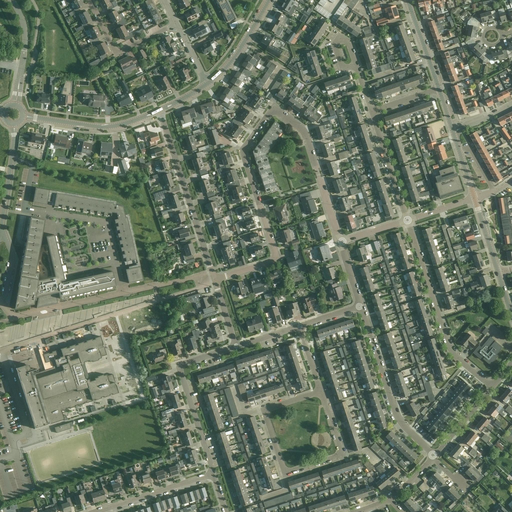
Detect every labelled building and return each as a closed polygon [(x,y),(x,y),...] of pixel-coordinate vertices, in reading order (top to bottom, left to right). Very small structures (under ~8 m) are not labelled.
[(186,0),(177,0),(180,5),(179,6),(182,9),(189,5),(186,0)] [(291,0),(286,0),(285,3),(296,9),(300,12),(302,9),(294,5),(295,2),(291,0)] [(423,0),(418,0),(419,7),(419,8),(422,7),(423,12),(425,12),(426,12),(423,0)] [(439,8),(440,10),(441,9),(438,0),(432,0),(433,5),(437,4),(438,5),(438,8),(439,8)] [(84,6),(81,1),(74,5),(75,8),(73,9),(74,11),(72,12),(69,14),(70,17),(73,15),(79,12),(78,9),(84,6)] [(108,1),(101,5),(103,10),(107,8),(108,11),(110,10),(114,8),(118,6),(115,1),(110,4),(108,1)] [(229,7),(226,1),(219,4),(222,10),(229,7)] [(285,3),(282,8),(283,9),(282,11),(292,16),(296,9),(285,3)] [(321,15),(325,10),(317,5),(314,10),(321,15)] [(108,14),(110,19),(118,15),(117,12),(120,11),(118,6),(114,8),(110,10),(111,13),(108,14)] [(385,11),(387,18),(376,21),(377,26),(389,23),(389,21),(399,18),(395,6),(385,9),(382,10),(383,12),(385,11)] [(222,10),(225,16),(232,12),(229,7),(222,10)] [(188,13),(184,15),(188,23),(198,18),(196,15),(199,13),(197,8),(190,12),(192,14),(189,15),(188,13)] [(80,18),(81,20),(89,16),(87,11),(81,14),(79,12),(73,15),(74,18),(77,16),(78,19),(80,18)] [(491,12),(485,13),(488,22),(493,20),(493,19),(497,18),(496,13),(495,11),(491,12)] [(236,19),(232,12),(225,16),(228,22),(236,19)] [(277,22),(284,27),(286,24),(284,23),(285,21),(284,20),(286,16),(279,12),(276,18),(278,20),(277,22)] [(341,16),(336,12),(331,19),(334,21),(336,23),(341,16)] [(497,18),(497,19),(500,18),(502,23),(507,21),(505,13),(499,14),(499,12),(496,13),(497,18)] [(117,25),(125,21),(123,16),(124,16),(122,13),(118,15),(110,19),(113,24),(116,23),(117,25)] [(472,17),(479,24),(481,21),(482,21),(483,24),(488,22),(485,13),(480,15),(477,16),(475,14),(472,17)] [(92,21),(89,16),(81,20),(83,23),(81,24),(82,26),(92,21)] [(342,27),(347,20),(341,16),(337,23),(342,27)] [(470,26),(469,31),(477,33),(479,28),(476,27),(476,26),(479,24),(472,17),(470,20),(471,21),(470,26)] [(203,25),(207,23),(205,20),(197,24),(199,27),(192,31),(196,38),(207,33),(203,25)] [(318,26),(325,31),(329,25),(322,20),(318,26)] [(347,30),(352,23),(347,20),(342,27),(347,30)] [(434,21),(428,23),(430,28),(430,29),(436,26),(444,24),(443,20),(437,21),(437,22),(435,23),(434,21)] [(116,30),(118,34),(126,31),(123,26),(127,24),(125,21),(117,25),(119,28),(116,30)] [(239,27),(237,22),(230,25),(232,30),(239,27)] [(273,23),(269,29),(275,33),(274,34),(280,37),(284,30),(283,29),(284,27),(277,22),(275,25),(273,23)] [(352,34),(357,27),(352,23),(347,30),(352,34)] [(395,28),(397,34),(405,31),(403,25),(398,27),(397,24),(391,27),(391,30),(395,28)] [(88,30),(91,35),(98,31),(96,26),(93,28),(91,25),(83,29),(85,32),(88,30)] [(314,31),(322,36),(325,31),(318,26),(314,31)] [(357,27),(352,34),(357,37),(362,30),(357,27)] [(365,35),(371,32),(370,27),(363,29),(365,35)] [(126,31),(118,34),(121,39),(124,38),(125,41),(133,36),(131,32),(132,31),(131,28),(126,31)] [(99,41),(98,38),(101,36),(98,31),(91,35),(92,38),(88,39),(91,45),(99,41)] [(214,39),(222,35),(220,31),(212,35),(214,39)] [(309,35),(318,41),(322,36),(314,31),(311,36),(309,35)] [(399,40),(407,37),(405,31),(397,34),(399,40)] [(462,46),(467,44),(474,42),(473,39),(474,38),(476,39),(477,33),(469,31),(466,41),(465,41),(465,42),(461,43),(462,46)] [(283,51),(273,46),(276,41),(273,40),(273,39),(266,35),(262,42),(269,46),(266,51),(279,58),(283,51)] [(318,41),(309,35),(306,40),(315,46),(318,41)] [(172,53),(178,50),(173,42),(172,42),(169,36),(160,40),(162,45),(160,46),(161,48),(162,51),(169,48),(172,53)] [(370,37),(367,38),(359,40),(361,46),(369,44),(368,41),(371,40),(370,37)] [(410,43),(407,37),(399,40),(401,46),(410,43)] [(210,44),(214,43),(212,40),(204,44),(204,45),(200,47),(204,54),(213,50),(210,44)] [(96,53),(99,51),(107,47),(104,42),(101,44),(99,41),(91,45),(93,48),(96,53)] [(442,43),(436,45),(438,51),(444,49),(443,46),(448,44),(447,41),(442,43)] [(472,50),(476,54),(482,48),(478,44),(476,46),(475,45),(474,42),(467,44),(468,47),(472,50)] [(361,46),(363,52),(371,50),(370,46),(373,45),(372,43),(369,44),(361,46)] [(401,46),(404,52),(412,49),(410,43),(401,46)] [(106,54),(109,52),(107,47),(99,51),(101,56),(100,57),(101,60),(107,57),(106,54)] [(486,65),(488,55),(485,54),(484,53),(486,51),(482,48),(476,54),(480,58),(483,61),(483,64),(486,65)] [(146,57),(143,49),(136,53),(140,60),(146,57)] [(304,58),(305,61),(317,57),(315,51),(311,52),(310,50),(309,49),(308,49),(305,50),(305,51),(304,52),(306,57),(304,58)] [(371,50),(363,52),(365,58),(373,56),(372,53),(375,52),(374,49),(371,50)] [(404,52),(406,57),(414,54),(412,49),(404,52)] [(497,51),(499,60),(504,58),(509,57),(508,56),(506,50),(502,51),(502,50),(497,51)] [(491,56),(488,55),(486,65),(486,64),(488,65),(489,62),(489,63),(490,59),(493,59),(494,61),(499,60),(497,51),(491,53),(492,55),(491,56)] [(443,60),(450,58),(448,52),(441,54),(443,60)] [(416,60),(414,54),(406,57),(408,63),(416,60)] [(249,55),(246,61),(253,66),(256,68),(259,64),(258,64),(261,59),(255,55),(253,58),(249,55)] [(134,66),(138,64),(134,58),(131,59),(129,56),(124,59),(125,59),(119,62),(121,66),(123,70),(133,65),(134,66)] [(367,64),(375,62),(373,56),(365,58),(367,64)] [(450,58),(443,60),(445,66),(452,63),(455,63),(454,60),(455,59),(457,58),(456,56),(450,58)] [(69,70),(79,70),(78,57),(68,57),(69,70)] [(317,57),(305,61),(308,60),(309,63),(307,64),(308,67),(310,66),(319,63),(317,57)] [(90,66),(91,68),(100,63),(98,59),(89,64),(90,66)] [(244,72),(250,76),(252,73),(250,71),(253,66),(246,61),(242,66),(246,69),(244,72)] [(377,68),(375,62),(367,64),(368,70),(371,69),(374,68),(377,68)] [(296,64),(294,66),(290,63),(287,67),(298,74),(299,73),(296,64)] [(311,69),(308,70),(308,73),(312,71),(320,69),(319,63),(310,66),(311,69)] [(445,66),(447,72),(454,69),(452,63),(445,66)] [(187,73),(190,71),(188,66),(181,69),(182,70),(178,72),(180,76),(181,76),(183,81),(189,78),(187,73)] [(421,75),(418,76),(416,72),(420,70),(419,66),(412,69),(413,71),(415,77),(418,85),(424,83),(421,75)] [(322,75),(320,69),(312,71),(314,77),(322,75)] [(447,72),(449,77),(456,75),(454,69),(447,72)] [(238,72),(235,77),(242,82),(244,80),(246,81),(248,79),(250,76),(244,72),(242,74),(238,72)] [(457,78),(456,75),(449,77),(451,83),(464,78),(463,76),(457,78)] [(342,78),(345,86),(351,84),(349,76),(342,78)] [(164,91),(171,88),(165,77),(157,81),(159,86),(161,85),(164,91)] [(235,77),(231,82),(235,85),(233,88),(239,92),(241,89),(245,84),(242,82),(235,77)] [(409,79),(412,87),(418,85),(415,77),(409,79)] [(342,78),(336,80),(339,88),(343,87),(344,90),(346,89),(345,86),(342,78)] [(406,89),(412,87),(409,79),(403,81),(406,89)] [(339,88),(336,80),(331,82),(334,93),(333,90),(339,88)] [(58,101),(58,105),(65,106),(65,104),(71,104),(72,96),(71,96),(72,81),(66,81),(63,88),(66,88),(66,92),(62,91),(60,97),(59,96),(59,101),(58,101)] [(126,92),(129,91),(124,81),(120,82),(126,92)] [(377,81),(371,83),(372,86),(375,85),(376,90),(374,91),(375,93),(372,94),(373,98),(376,97),(377,99),(383,97),(379,87),(380,87),(378,83),(377,81)] [(403,81),(397,83),(400,91),(406,89),(403,81)] [(331,82),(325,84),(327,92),(333,90),(331,82)] [(392,85),(395,93),(400,91),(397,83),(394,84),(394,82),(391,83),(392,85)] [(504,99),(510,96),(507,91),(505,92),(501,84),(500,85),(499,82),(497,83),(498,86),(502,93),(504,99)] [(282,101),(287,94),(284,92),(285,90),(283,88),(284,87),(281,85),(276,92),(279,94),(277,97),(282,101)] [(297,85),(295,89),(290,95),(293,97),(298,91),(297,90),(300,87),(297,85)] [(389,95),(395,93),(392,85),(386,87),(389,95)] [(144,90),(137,93),(141,102),(148,98),(149,99),(153,97),(147,86),(143,88),(144,90)] [(382,86),(380,87),(379,87),(383,97),(389,95),(386,87),(383,88),(382,86)] [(227,88),(223,94),(231,99),(232,98),(234,100),(237,96),(238,95),(237,95),(239,92),(233,88),(231,91),(227,88)] [(491,99),(488,92),(486,89),(484,90),(485,93),(483,93),(485,97),(484,97),(486,101),(485,101),(488,107),(494,104),(491,99)] [(500,94),(496,96),(499,101),(504,99),(502,93),(501,91),(500,92),(500,94)] [(128,105),(132,103),(127,93),(116,98),(120,107),(127,104),(128,105)] [(49,103),(49,95),(37,94),(37,102),(49,103)] [(232,102),(230,101),(231,99),(223,94),(220,99),(224,102),(222,104),(228,108),(230,106),(232,102)] [(252,94),(250,97),(254,100),(261,105),(265,101),(262,99),(262,98),(258,95),(257,96),(256,94),(255,96),(252,94)] [(83,97),(83,99),(83,101),(89,101),(89,106),(98,106),(98,105),(104,106),(104,107),(105,97),(84,95),(83,97)] [(299,99),(293,108),(298,112),(304,105),(306,107),(308,103),(311,100),(313,98),(310,96),(305,103),(299,99)] [(464,97),(463,96),(456,99),(458,104),(464,102),(462,98),(464,97)] [(491,96),(490,97),(491,99),(494,104),(499,101),(496,96),(492,98),(491,96)] [(287,104),(293,108),(299,99),(297,97),(295,100),(292,98),(287,104)] [(348,106),(350,105),(357,103),(356,97),(348,100),(350,103),(347,104),(348,106)] [(258,110),(261,105),(254,100),(252,103),(251,102),(250,104),(247,102),(245,105),(251,109),(253,106),(258,110)] [(308,109),(303,116),(309,119),(316,109),(311,105),(313,102),(311,100),(308,103),(306,107),(308,108),(308,109)] [(460,110),(467,107),(474,105),(477,104),(476,101),(473,102),(465,105),(464,102),(458,104),(460,110)] [(213,102),(207,104),(210,113),(213,112),(213,114),(214,114),(220,113),(220,112),(218,107),(218,106),(215,107),(213,102)] [(426,104),(429,112),(435,110),(432,102),(426,104)] [(352,111),(359,109),(357,103),(350,105),(352,111)] [(202,111),(199,112),(201,119),(202,123),(206,122),(205,119),(206,119),(207,116),(207,114),(210,113),(207,104),(201,106),(202,111)] [(426,104),(420,106),(423,114),(429,112),(426,104)] [(247,110),(243,115),(251,120),(254,116),(249,112),(251,109),(245,105),(243,107),(247,110)] [(414,108),(417,116),(423,114),(420,106),(414,108)] [(468,108),(467,107),(460,110),(462,116),(468,113),(475,111),(473,107),(467,109),(468,110),(467,110),(466,109),(468,108)] [(194,108),(188,110),(191,119),(194,118),(196,123),(197,123),(199,123),(199,124),(202,123),(201,119),(199,112),(196,113),(194,108)] [(414,108),(408,110),(411,118),(417,116),(414,108)] [(316,109),(309,119),(314,123),(314,122),(316,120),(318,122),(320,119),(315,115),(318,110),(316,109)] [(353,115),(350,116),(351,118),(361,115),(359,109),(352,111),(353,115)] [(182,125),(186,124),(192,122),(191,119),(188,110),(182,112),(183,117),(180,119),(182,125)] [(411,118),(408,110),(402,112),(405,120),(411,118)] [(399,122),(405,120),(402,112),(396,114),(399,122)] [(396,114),(391,116),(393,124),(399,122),(396,114)] [(508,114),(503,117),(506,123),(509,122),(511,125),(511,124),(511,121),(508,114)] [(236,116),(234,119),(240,124),(243,121),(247,125),(251,120),(243,115),(242,117),(241,116),(239,118),(236,116)] [(356,123),(363,121),(361,115),(351,118),(352,121),(355,120),(356,123)] [(393,124),(391,116),(384,118),(387,126),(393,124)] [(501,126),(506,123),(503,117),(497,120),(501,126)] [(235,127),(233,129),(240,134),(243,130),(239,126),(240,124),(234,119),(232,122),(235,124),(233,126),(235,127)] [(276,125),(280,128),(281,126),(275,122),(253,152),(255,158),(265,155),(267,162),(269,169),(272,175),(274,182),(276,190),(271,191),(271,193),(278,191),(266,154),(258,148),(263,142),(267,136),(271,131),(276,125)] [(271,131),(279,136),(284,130),(280,128),(276,125),(271,131)] [(354,132),(355,135),(367,131),(365,125),(357,127),(358,131),(354,132)] [(427,125),(414,129),(415,132),(416,133),(423,131),(426,142),(422,143),(420,144),(419,144),(420,146),(423,146),(436,141),(431,128),(429,128),(427,125)] [(318,134),(328,131),(327,128),(324,130),(323,126),(316,128),(318,134)] [(500,130),(508,141),(511,138),(504,128),(500,130)] [(228,129),(226,131),(237,139),(240,134),(233,129),(231,132),(228,129)] [(214,146),(220,144),(216,130),(209,132),(214,146)] [(267,136),(275,142),(279,136),(271,131),(267,136)] [(328,131),(318,134),(320,140),(328,138),(329,141),(334,139),(338,138),(343,136),(342,133),(331,136),(330,133),(329,133),(328,131)] [(360,136),(361,139),(369,137),(367,131),(355,135),(353,135),(354,138),(356,137),(360,136)] [(145,140),(148,139),(151,146),(150,147),(158,145),(158,144),(157,144),(156,141),(158,140),(156,133),(150,135),(149,132),(143,134),(145,140)] [(473,141),(479,137),(476,132),(470,136),(473,141)] [(33,134),(31,142),(43,144),(45,136),(33,134)] [(54,144),(54,145),(65,147),(65,148),(69,149),(70,141),(67,141),(67,138),(55,136),(54,144)] [(186,138),(188,145),(196,143),(195,139),(194,140),(192,136),(186,138)] [(263,142),(271,148),(275,142),(267,136),(263,142)] [(360,146),(363,145),(371,143),(369,137),(361,139),(362,143),(359,144),(360,146)] [(473,141),(476,146),(482,142),(479,137),(473,141)] [(395,147),(402,144),(400,138),(393,141),(395,147)] [(78,140),(76,151),(75,155),(81,156),(82,153),(89,155),(91,144),(83,143),(84,141),(78,140)] [(136,159),(136,157),(137,157),(136,153),(133,144),(129,146),(129,145),(128,146),(127,142),(119,145),(120,149),(119,149),(122,157),(123,157),(123,158),(131,156),(132,156),(132,157),(132,159),(133,160),(134,160),(135,160),(136,159)] [(196,143),(188,145),(190,152),(197,149),(195,144),(197,144),(197,145),(200,144),(199,142),(196,143)] [(258,148),(266,154),(271,148),(263,142),(258,148)] [(432,153),(433,156),(445,152),(443,145),(439,146),(439,145),(437,145),(436,145),(436,142),(427,145),(429,151),(433,150),(433,152),(432,152),(432,153)] [(482,142),(476,146),(479,151),(485,148),(482,142)] [(111,156),(112,144),(101,143),(100,155),(111,156)] [(372,149),(371,143),(363,145),(365,151),(372,149)] [(324,152),(333,149),(335,148),(334,146),(330,147),(329,144),(322,146),(324,152)] [(157,146),(150,148),(152,154),(150,155),(152,159),(156,157),(163,155),(161,148),(158,149),(157,146)] [(488,153),(485,148),(479,151),(481,156),(488,153)] [(333,149),(324,152),(326,158),(333,156),(331,152),(334,152),(333,149)] [(222,158),(222,161),(231,158),(229,153),(224,154),(223,151),(215,154),(216,157),(218,157),(218,159),(222,158)] [(484,162),(491,158),(489,155),(493,153),(491,151),(488,153),(481,156),(484,162)] [(194,155),(192,155),(194,160),(193,161),(194,166),(203,163),(201,158),(203,157),(202,156),(201,152),(194,155)] [(445,152),(433,156),(437,155),(439,161),(441,166),(443,165),(441,160),(447,158),(445,152)] [(367,155),(369,161),(376,159),(374,153),(367,155)] [(265,155),(255,158),(257,165),(267,162),(265,155)] [(407,156),(407,155),(399,158),(401,164),(408,162),(406,156),(407,156)] [(221,171),(228,168),(227,165),(233,163),(231,158),(222,161),(223,163),(219,165),(220,167),(221,171)] [(494,163),(491,158),(484,162),(487,167),(494,163)] [(157,171),(158,174),(160,174),(165,172),(164,169),(167,168),(165,161),(162,162),(161,159),(154,162),(156,168),(155,169),(156,171),(157,171)] [(378,164),(376,159),(369,161),(371,167),(378,164)] [(126,169),(127,169),(124,161),(120,163),(120,162),(117,163),(118,167),(118,175),(129,178),(126,169)] [(327,164),(329,170),(338,167),(338,165),(336,165),(334,161),(327,164)] [(267,162),(257,165),(260,172),(269,169),(267,162)] [(203,163),(194,166),(196,171),(199,170),(201,176),(208,173),(207,170),(205,170),(203,163)] [(494,163),(487,167),(490,172),(497,168),(494,163)] [(379,170),(378,164),(371,167),(373,172),(379,170)] [(118,167),(106,165),(104,172),(118,175),(118,167)] [(402,168),(404,174),(411,172),(409,166),(402,168)] [(338,167),(329,170),(331,176),(338,174),(337,170),(339,170),(338,167)] [(438,183),(437,183),(436,184),(441,198),(463,191),(458,177),(456,177),(455,175),(453,167),(439,171),(441,176),(436,177),(438,183)] [(228,168),(221,171),(222,174),(224,173),(226,179),(228,178),(237,175),(235,170),(229,171),(228,168)] [(490,172),(493,177),(500,174),(497,168),(490,172)] [(269,169),(260,172),(262,179),(272,175),(269,169)] [(379,170),(373,172),(370,173),(370,176),(372,175),(373,179),(381,176),(379,170)] [(160,181),(160,183),(171,180),(169,174),(162,176),(163,180),(160,181)] [(200,183),(202,188),(211,185),(208,178),(209,177),(208,174),(201,176),(203,182),(200,183)] [(500,174),(493,177),(496,183),(503,179),(503,180),(509,177),(507,174),(501,177),(500,174)] [(226,188),(234,185),(233,182),(238,180),(237,175),(228,178),(230,183),(225,184),(226,188)] [(272,175),(262,179),(264,186),(274,182),(272,175)] [(340,180),(333,182),(335,188),(346,184),(345,182),(344,182),(343,179),(340,180)] [(172,182),(171,180),(160,183),(161,186),(165,185),(167,191),(171,190),(170,187),(173,186),(173,185),(174,185),(173,182),(172,182)] [(373,183),(375,189),(385,186),(383,180),(376,182),(373,183)] [(274,182),(264,186),(266,193),(271,191),(276,190),(274,182)] [(346,184),(335,188),(337,194),(348,190),(346,184)] [(211,185),(202,188),(203,193),(206,192),(208,197),(215,195),(214,192),(213,192),(211,185)] [(232,190),(234,195),(242,192),(240,187),(235,189),(234,185),(226,188),(227,191),(232,190)] [(33,203),(47,205),(47,201),(49,190),(36,188),(33,203)] [(417,192),(416,189),(409,191),(411,197),(421,194),(420,191),(417,192)] [(380,194),(381,200),(388,197),(386,191),(380,194)] [(234,195),(231,196),(233,201),(231,202),(232,205),(239,202),(238,199),(244,197),(242,192),(234,195)] [(112,213),(116,214),(123,206),(116,205),(113,205),(113,203),(56,193),(56,194),(53,193),(52,202),(51,205),(54,206),(58,207),(61,207),(65,208),(68,208),(68,209),(72,209),(75,210),(79,211),(79,210),(82,211),(86,212),(89,212),(93,213),(97,213),(96,213),(100,214),(104,215),(107,215),(111,216),(112,213)] [(424,193),(421,194),(411,197),(413,203),(420,201),(419,198),(422,197),(422,198),(425,197),(424,193)] [(166,202),(167,204),(178,201),(176,195),(169,197),(170,201),(166,202)] [(207,205),(209,210),(218,207),(221,206),(218,199),(216,199),(215,196),(209,198),(210,204),(207,205)] [(308,215),(317,212),(313,200),(312,200),(311,197),(302,200),(305,211),(307,211),(308,215)] [(339,200),(341,206),(352,202),(351,200),(349,200),(348,197),(339,200)] [(390,203),(388,197),(381,200),(383,205),(390,203)] [(499,199),(500,207),(508,205),(511,205),(510,203),(508,203),(507,198),(499,199)] [(178,201),(167,204),(168,207),(172,205),(173,209),(180,207),(178,201)] [(352,202),(341,206),(343,212),(352,209),(351,205),(353,205),(352,202)] [(381,206),(383,212),(392,209),(390,203),(383,205),(381,206)] [(287,217),(289,217),(285,205),(275,209),(276,212),(275,212),(276,216),(278,216),(280,224),(289,221),(287,217)] [(511,210),(510,211),(509,205),(501,207),(502,214),(510,213),(511,212),(511,210)] [(125,215),(123,206),(116,214),(118,219),(114,220),(115,224),(116,227),(117,231),(118,234),(117,234),(118,238),(119,238),(119,241),(120,245),(121,248),(121,252),(122,252),(122,255),(123,259),(124,262),(125,262),(125,265),(128,265),(137,263),(136,260),(137,259),(127,217),(126,217),(125,215)] [(220,214),(218,207),(209,210),(210,215),(214,214),(215,219),(222,217),(221,214),(220,214)] [(249,216),(252,215),(250,211),(250,208),(243,210),(242,207),(236,209),(239,216),(243,215),(244,217),(246,217),(249,216)] [(392,209),(383,212),(386,222),(392,220),(391,216),(394,215),(392,209)] [(172,212),(162,216),(163,220),(172,217),(173,220),(175,220),(176,223),(184,221),(182,213),(173,216),(172,212)] [(502,214),(503,222),(511,220),(511,218),(510,213),(502,214)] [(356,218),(353,219),(352,215),(345,218),(347,224),(357,220),(356,218)] [(463,229),(466,228),(469,227),(466,216),(460,218),(463,229)] [(46,237),(48,244),(41,245),(45,220),(30,217),(25,247),(20,276),(17,298),(15,309),(31,305),(34,305),(35,301),(36,301),(38,300),(37,308),(58,303),(57,296),(59,296),(60,299),(68,297),(116,286),(113,271),(61,283),(61,282),(65,281),(55,235),(46,237)] [(214,227),(216,232),(225,229),(222,222),(223,222),(222,218),(215,221),(217,226),(214,227)] [(461,230),(463,229),(460,218),(454,220),(456,227),(460,226),(461,230)] [(248,230),(256,228),(255,224),(254,221),(247,223),(246,220),(240,222),(243,229),(247,227),(248,230)] [(358,223),(357,220),(347,224),(349,230),(356,227),(355,224),(358,223)] [(503,222),(504,229),(511,228),(511,225),(511,226),(511,220),(503,222)] [(317,239),(325,237),(323,230),(321,223),(319,224),(317,221),(311,223),(314,235),(315,234),(317,239)] [(180,238),(189,236),(187,228),(181,230),(180,227),(172,229),(174,233),(178,232),(180,238)] [(227,236),(225,229),(216,232),(217,237),(220,236),(222,242),(229,239),(228,236),(227,236)] [(289,233),(291,233),(290,230),(289,230),(286,231),(280,233),(282,239),(283,244),(292,241),(289,233)] [(465,235),(466,238),(467,241),(475,239),(473,232),(465,235)] [(252,243),(260,241),(259,237),(258,234),(252,236),(251,233),(245,235),(247,242),(251,240),(252,243)] [(393,235),(395,241),(402,239),(400,233),(393,235)] [(424,237),(426,243),(433,240),(431,234),(424,237)] [(395,241),(397,247),(404,244),(402,239),(395,241)] [(225,248),(222,250),(223,255),(232,252),(235,251),(233,244),(231,244),(230,241),(223,243),(225,248)] [(373,251),(377,250),(380,249),(379,246),(377,242),(377,241),(370,243),(373,251)] [(478,248),(476,241),(465,245),(466,248),(470,247),(472,250),(478,248)] [(184,248),(185,251),(193,249),(192,243),(187,245),(186,242),(179,244),(181,249),(184,248)] [(361,248),(356,250),(358,256),(370,252),(373,251),(371,244),(365,246),(365,245),(364,245),(363,245),(361,246),(361,247),(360,247),(360,248),(361,248)] [(398,250),(396,251),(397,254),(399,253),(406,250),(404,244),(397,247),(398,250)] [(318,255),(317,257),(318,261),(320,262),(322,261),(322,262),(331,259),(329,252),(330,252),(328,245),(318,248),(320,254),(318,255)] [(255,246),(249,248),(251,254),(255,253),(257,256),(264,254),(263,250),(262,246),(256,249),(255,246)] [(437,252),(435,246),(428,248),(430,254),(437,252)] [(193,249),(185,251),(186,255),(183,256),(185,261),(186,260),(187,263),(194,261),(193,258),(192,255),(195,254),(193,249)] [(400,255),(401,258),(408,256),(406,250),(399,253),(397,254),(398,256),(400,255)] [(290,268),(302,264),(299,255),(298,255),(297,251),(291,253),(293,257),(287,259),(290,268)] [(235,259),(232,252),(223,255),(225,260),(228,259),(230,264),(237,262),(236,259),(235,259)] [(371,255),(370,252),(358,256),(360,262),(367,260),(366,256),(368,256),(371,255)] [(473,256),(475,262),(482,260),(480,254),(473,256)] [(401,258),(403,264),(410,262),(408,256),(401,258)] [(441,264),(439,258),(432,260),(434,266),(441,264)] [(484,266),(482,260),(475,262),(477,269),(484,266)] [(412,268),(410,262),(403,264),(399,265),(401,271),(405,270),(412,268)] [(129,283),(143,280),(140,266),(129,269),(126,270),(129,283)] [(329,266),(322,268),(323,271),(324,271),(328,280),(326,281),(327,284),(334,282),(333,279),(337,278),(334,268),(330,269),(329,266)] [(360,269),(362,275),(369,273),(367,267),(360,269)] [(435,270),(437,276),(444,274),(442,268),(435,270)] [(276,272),(270,274),(272,282),(282,279),(280,270),(276,271),(276,272)] [(406,274),(408,280),(415,278),(413,272),(406,274)] [(362,275),(364,281),(371,279),(369,273),(362,275)] [(439,282),(446,279),(444,274),(437,276),(439,282)] [(482,284),(479,285),(477,282),(470,284),(472,291),(477,289),(478,291),(487,288),(487,286),(491,285),(487,275),(480,277),(482,284)] [(261,278),(251,281),(253,289),(254,292),(262,290),(263,292),(268,291),(265,280),(262,281),(261,278)] [(364,281),(366,287),(373,284),(371,279),(364,281)] [(233,285),(234,286),(233,287),(234,290),(236,289),(238,296),(245,294),(245,296),(249,295),(248,294),(252,293),(250,287),(247,288),(243,289),(241,282),(233,285)] [(340,292),(342,291),(340,287),(337,288),(336,284),(328,287),(330,295),(332,294),(334,301),(342,299),(340,292)] [(375,290),(373,284),(366,287),(368,293),(375,290)] [(419,290),(417,284),(410,286),(412,292),(419,290)] [(448,285),(441,287),(443,293),(450,291),(448,285)] [(420,295),(419,290),(412,292),(414,298),(420,295)] [(200,293),(184,299),(185,300),(195,302),(197,309),(200,310),(202,310),(204,314),(203,314),(202,316),(203,318),(213,314),(213,311),(210,302),(208,301),(207,297),(202,298),(201,295),(201,293),(200,293)] [(371,296),(373,302),(380,300),(378,294),(371,296)] [(311,305),(317,303),(315,296),(302,300),(306,313),(313,311),(311,305)] [(444,298),(446,304),(457,301),(456,298),(453,299),(451,296),(444,298)] [(413,309),(417,308),(424,305),(422,299),(413,302),(414,306),(412,306),(413,309)] [(373,302),(375,308),(382,305),(380,300),(373,302)] [(457,301),(446,304),(448,310),(455,308),(454,304),(458,303),(457,301)] [(296,314),(300,313),(297,303),(289,305),(291,310),(287,312),(289,319),(297,316),(296,314)] [(384,311),(382,305),(375,308),(377,314),(384,311)] [(426,311),(424,305),(417,308),(419,313),(426,311)] [(274,324),(281,321),(277,308),(269,311),(274,324)] [(420,317),(417,318),(418,320),(421,319),(428,317),(426,311),(419,313),(420,317)] [(255,320),(247,323),(250,332),(255,330),(255,329),(258,328),(258,329),(263,328),(259,317),(255,318),(255,320)] [(379,319),(381,325),(388,323),(386,317),(379,319)] [(421,319),(422,325),(429,323),(428,317),(421,319)] [(460,318),(448,320),(449,328),(461,326),(460,318)] [(218,324),(211,326),(210,327),(209,323),(210,323),(209,319),(200,322),(202,326),(203,329),(204,329),(205,332),(209,330),(210,333),(220,330),(218,324)] [(347,322),(349,329),(355,327),(353,320),(347,322)] [(343,331),(349,329),(347,322),(341,324),(343,331)] [(390,329),(388,323),(381,325),(382,331),(390,329)] [(422,325),(424,331),(431,329),(429,323),(422,325)] [(335,325),(337,333),(343,331),(341,324),(335,325)] [(331,334),(337,333),(335,325),(329,327),(331,334)] [(323,329),(325,336),(331,334),(329,327),(323,329)] [(319,338),(325,336),(323,329),(317,331),(317,333),(314,334),(316,341),(320,340),(319,338)] [(433,335),(431,329),(424,331),(421,332),(422,335),(425,333),(426,337),(433,335)] [(186,340),(189,351),(197,348),(194,340),(198,339),(195,330),(191,331),(193,336),(187,338),(188,339),(186,340)] [(222,336),(220,330),(210,333),(211,336),(207,337),(208,340),(206,340),(207,344),(216,341),(214,338),(222,336)] [(386,341),(393,339),(391,333),(384,335),(386,341)] [(473,339),(474,338),(468,333),(461,342),(466,347),(468,345),(472,348),(477,343),(473,339)] [(66,414),(63,415),(62,411),(67,409),(67,408),(69,407),(70,408),(76,406),(76,405),(78,405),(78,406),(85,404),(84,403),(87,402),(87,403),(93,401),(93,400),(95,399),(96,400),(102,398),(101,397),(104,396),(104,397),(110,395),(110,394),(112,394),(113,395),(119,393),(116,384),(115,385),(115,383),(115,382),(113,374),(107,376),(107,374),(104,375),(104,374),(97,376),(98,377),(95,378),(95,380),(90,381),(89,379),(86,380),(84,372),(82,365),(85,364),(84,362),(89,361),(89,362),(92,361),(93,362),(99,360),(99,359),(102,358),(101,357),(107,355),(104,347),(103,347),(103,345),(101,336),(95,338),(95,339),(93,340),(92,339),(86,341),(86,342),(84,343),(84,342),(78,344),(78,345),(75,345),(75,344),(69,346),(69,347),(67,348),(67,347),(60,349),(61,350),(58,351),(58,350),(52,352),(52,353),(50,354),(49,353),(43,355),(46,363),(52,361),(52,364),(54,367),(39,372),(35,374),(51,423),(64,419),(65,420),(68,419),(66,414)] [(480,345),(473,353),(480,359),(482,357),(483,359),(491,365),(498,356),(497,355),(502,348),(503,347),(491,338),(492,338),(491,337),(491,338),(490,337),(489,338),(482,347),(480,345)] [(428,341),(430,347),(436,344),(435,338),(428,341)] [(171,345),(174,356),(181,353),(179,346),(182,345),(180,339),(176,340),(177,343),(171,345)] [(354,349),(361,347),(359,341),(352,343),(354,349)] [(396,350),(395,344),(387,347),(389,352),(396,350)] [(438,350),(436,344),(430,347),(431,353),(438,350)] [(285,355),(288,354),(295,351),(293,345),(286,348),(287,351),(284,352),(285,355)] [(354,349),(356,355),(363,353),(361,347),(354,349)] [(153,355),(155,362),(165,359),(164,356),(167,355),(165,349),(159,351),(160,353),(153,355)] [(272,350),(266,352),(268,359),(274,357),(272,350)] [(389,352),(391,358),(398,356),(396,350),(389,352)] [(433,359),(440,356),(440,354),(438,350),(431,353),(429,354),(431,359),(433,359)] [(289,356),(290,360),(297,357),(295,351),(288,354),(285,355),(286,357),(289,356)] [(320,353),(322,359),(329,357),(327,351),(320,353)] [(262,361),(268,359),(266,352),(260,354),(262,361)] [(356,355),(354,356),(355,359),(357,358),(358,361),(365,358),(363,353),(356,355)] [(260,354),(254,356),(257,363),(257,366),(263,364),(262,361),(260,354)] [(251,365),(257,363),(254,356),(248,358),(251,365)] [(391,358),(393,364),(400,362),(398,356),(391,358)] [(433,359),(435,364),(442,362),(440,356),(433,359)] [(291,363),(288,364),(289,367),(292,366),(299,363),(299,362),(297,357),(290,360),(291,363)] [(331,363),(329,357),(322,359),(324,365),(331,363)] [(248,358),(242,360),(245,367),(251,365),(248,358)] [(358,361),(360,367),(367,364),(365,358),(358,361)] [(239,369),(245,367),(242,360),(236,362),(239,369)] [(402,368),(400,362),(393,364),(395,370),(402,368)] [(444,368),(442,362),(435,364),(436,368),(432,369),(433,372),(444,368)] [(292,366),(294,371),(301,369),(299,363),(292,366)] [(324,365),(326,371),(333,369),(331,363),(324,365)] [(23,366),(16,368),(19,378),(35,428),(48,424),(51,423),(35,374),(39,372),(38,369),(33,370),(33,369),(30,369),(29,364),(23,366)] [(233,364),(227,366),(230,374),(236,372),(233,364)] [(360,367),(362,373),(369,370),(367,364),(360,367)] [(222,368),(224,376),(230,374),(227,366),(222,368)] [(222,368),(216,370),(218,378),(224,376),(222,368)] [(444,368),(433,372),(434,374),(438,373),(439,376),(441,381),(447,379),(445,374),(446,374),(444,368)] [(296,377),(303,375),(301,369),(294,371),(295,377),(296,377)] [(326,371),(328,377),(335,375),(333,369),(326,371)] [(210,372),(212,379),(218,378),(216,370),(210,372)] [(362,373),(364,378),(371,376),(369,370),(362,373)] [(210,372),(204,374),(206,381),(212,379),(210,372)] [(395,374),(397,380),(404,378),(402,372),(395,374)] [(162,379),(164,384),(171,382),(169,376),(165,377),(164,374),(156,377),(158,381),(162,379)] [(200,383),(206,381),(204,374),(198,376),(200,383)] [(296,380),(297,383),(305,381),(303,375),(296,377),(295,377),(292,378),(293,381),(296,380)] [(328,377),(330,383),(337,381),(335,375),(328,377)] [(364,378),(366,384),(373,382),(371,376),(364,378)] [(404,378),(397,380),(398,386),(406,384),(404,378)] [(307,387),(305,381),(297,383),(299,389),(300,389),(301,392),(305,391),(304,388),(307,387)] [(330,383),(332,389),(339,387),(337,381),(330,383)] [(165,389),(161,391),(162,394),(162,395),(170,392),(169,389),(173,388),(171,382),(164,384),(165,389)] [(373,382),(366,384),(368,390),(375,388),(373,382)] [(464,382),(460,387),(467,393),(470,390),(472,388),(464,382)] [(277,385),(279,393),(285,391),(283,383),(277,385)] [(407,390),(406,384),(398,386),(400,392),(407,390)] [(271,387),(273,395),(279,393),(277,385),(271,387)] [(265,389),(268,397),(273,395),(271,387),(265,389)] [(332,389),(334,395),(341,392),(345,391),(344,389),(340,390),(339,387),(332,389)] [(460,387),(455,393),(462,399),(466,395),(467,393),(460,387)] [(258,388),(253,390),(253,393),(256,400),(262,398),(259,391),(258,388)] [(259,391),(262,398),(268,397),(265,389),(259,391)] [(407,390),(400,392),(402,398),(409,396),(407,390)] [(341,392),(334,395),(336,401),(343,398),(341,392)] [(369,395),(371,401),(378,398),(376,392),(369,395)] [(256,400),(253,393),(247,395),(248,398),(249,401),(250,402),(256,400)] [(455,393),(450,399),(457,405),(461,400),(462,399),(455,393)] [(506,403),(510,398),(504,393),(500,398),(506,403)] [(167,401),(168,404),(179,401),(177,394),(170,397),(171,400),(167,401)] [(371,401),(373,407),(380,404),(378,398),(371,401)] [(450,399),(445,405),(452,411),(457,405),(450,399)] [(179,401),(168,404),(169,407),(173,406),(174,409),(181,407),(179,401)] [(339,404),(341,410),(348,408),(346,402),(339,404)] [(407,406),(410,412),(410,411),(420,406),(419,404),(416,406),(414,402),(407,406)] [(496,403),(492,408),(498,412),(502,408),(496,403)] [(373,407),(375,412),(382,410),(380,404),(373,407)] [(445,405),(440,411),(447,417),(452,411),(445,405)] [(410,411),(410,412),(413,417),(420,413),(418,410),(421,409),(420,407),(421,406),(420,406),(410,411)] [(424,415),(428,410),(430,408),(428,406),(426,408),(421,413),(424,415)] [(343,416),(350,414),(348,408),(341,410),(343,416)] [(494,417),(498,412),(492,408),(488,413),(494,417)] [(375,412),(377,418),(384,416),(382,410),(375,412)] [(440,411),(435,417),(442,423),(444,420),(447,417),(440,411)] [(173,420),(174,423),(185,419),(183,413),(176,415),(177,419),(173,420)] [(343,416),(345,422),(352,419),(350,414),(343,416)] [(251,416),(246,417),(249,426),(257,423),(255,417),(252,418),(251,416)] [(377,418),(379,424),(386,422),(384,416),(377,418)] [(435,417),(430,422),(437,429),(440,425),(442,423),(435,417)] [(484,417),(480,422),(486,427),(489,430),(491,428),(488,425),(490,422),(484,417)] [(185,419),(174,423),(175,425),(179,424),(180,428),(187,426),(185,419)] [(352,419),(345,422),(347,428),(354,425),(352,419)] [(386,422),(379,424),(381,430),(388,428),(386,422)] [(430,422),(425,428),(432,435),(436,430),(437,429),(430,422)] [(476,427),(482,432),(486,427),(480,422),(476,427)] [(56,433),(71,428),(70,423),(55,428),(56,433)] [(259,429),(257,423),(249,426),(251,431),(259,429)] [(347,428),(349,434),(359,430),(358,428),(355,429),(354,425),(347,428)] [(253,437),(260,435),(259,429),(251,431),(253,437)] [(359,430),(349,434),(351,440),(358,437),(357,434),(360,432),(359,430)] [(180,431),(169,435),(172,434),(173,437),(179,435),(180,441),(191,438),(189,432),(181,434),(180,431)] [(386,437),(390,442),(396,436),(391,432),(386,437)] [(474,441),(478,436),(472,432),(468,436),(474,441)] [(262,441),(260,435),(253,437),(255,443),(262,441)] [(390,442),(395,446),(400,440),(396,436),(390,442)] [(470,446),(474,441),(468,436),(464,441),(470,446)] [(360,443),(358,437),(351,440),(353,445),(360,443)] [(191,438),(180,441),(181,444),(185,443),(186,446),(193,444),(191,438)] [(395,446),(399,450),(405,445),(400,440),(395,446)] [(254,450),(257,449),(264,447),(262,441),(255,443),(256,447),(253,448),(254,450)] [(360,443),(353,445),(355,451),(362,449),(360,443)] [(458,444),(454,449),(462,456),(463,453),(462,452),(464,449),(458,444)] [(399,450),(404,454),(409,449),(405,445),(399,450)] [(257,449),(259,455),(266,453),(264,447),(257,449)] [(187,453),(189,458),(197,456),(195,449),(191,451),(190,448),(186,449),(183,450),(184,454),(187,453)] [(404,454),(408,459),(414,453),(409,449),(404,454)] [(454,449),(450,454),(456,459),(458,460),(460,457),(466,463),(468,461),(462,456),(454,449)] [(418,458),(414,453),(408,459),(413,463),(418,458)] [(199,462),(197,456),(189,458),(190,463),(187,464),(189,468),(195,466),(195,463),(199,462)] [(259,463),(260,466),(268,463),(266,457),(258,460),(256,460),(257,463),(259,463)] [(358,460),(352,462),(354,469),(363,466),(361,462),(359,463),(358,460)] [(346,464),(349,471),(354,469),(352,462),(346,464)] [(260,466),(262,472),(270,469),(268,463),(260,466)] [(340,466),(343,473),(349,471),(346,464),(340,466)] [(470,464),(465,469),(467,471),(466,473),(470,477),(477,470),(475,468),(470,464)] [(146,467),(147,471),(145,472),(145,474),(138,477),(140,482),(143,481),(144,484),(151,482),(149,474),(152,473),(150,465),(146,467)] [(165,468),(169,478),(173,477),(173,476),(178,474),(176,466),(169,468),(169,467),(165,468)] [(343,473),(340,466),(334,468),(337,475),(343,473)] [(169,478),(165,468),(162,469),(162,471),(155,473),(158,480),(164,479),(164,480),(169,478)] [(337,475),(334,468),(328,470),(331,477),(337,475)] [(391,472),(396,478),(401,474),(396,468),(391,472)] [(271,475),(270,469),(262,472),(264,477),(271,475)] [(331,477),(328,470),(322,472),(325,479),(331,477)] [(484,477),(480,473),(477,470),(470,477),(475,482),(476,480),(478,483),(484,477)] [(396,478),(391,472),(386,476),(391,482),(396,478)] [(312,475),(314,482),(321,480),(318,473),(312,475)] [(434,481),(433,482),(431,484),(433,485),(432,487),(441,477),(436,473),(431,478),(434,481)] [(136,483),(139,482),(136,474),(130,476),(131,479),(127,480),(130,488),(131,488),(131,489),(134,488),(134,487),(137,486),(136,483)] [(120,485),(123,484),(121,475),(117,477),(118,479),(114,480),(115,484),(112,485),(114,493),(122,491),(120,485)] [(264,477),(266,483),(273,481),(271,475),(264,477)] [(312,475),(306,477),(309,484),(314,482),(312,475)] [(381,490),(386,486),(378,476),(376,478),(379,482),(376,484),(381,490)] [(378,476),(386,486),(391,482),(386,476),(381,480),(379,476),(378,476)] [(300,479),(303,486),(309,484),(306,477),(300,479)] [(441,477),(432,487),(434,489),(438,484),(441,487),(440,488),(442,491),(443,490),(447,486),(444,483),(446,482),(441,477)] [(300,479),(295,481),(297,488),(303,486),(300,479)] [(275,487),(273,481),(266,483),(268,489),(275,487)] [(297,488),(295,481),(288,483),(291,490),(297,488)] [(428,491),(430,488),(424,482),(422,485),(428,491)] [(103,490),(97,492),(100,501),(106,499),(105,495),(108,494),(105,485),(102,486),(103,490)] [(366,488),(369,496),(375,494),(372,486),(366,488)] [(446,493),(450,497),(456,492),(452,487),(446,493)] [(198,490),(201,498),(207,496),(204,488),(198,490)] [(369,496),(366,488),(360,490),(363,498),(369,496)] [(94,493),(93,490),(92,489),(90,490),(86,491),(89,500),(93,499),(94,503),(100,501),(97,492),(94,493)] [(350,490),(352,493),(348,494),(351,502),(357,500),(354,490),(353,490),(353,489),(350,490)] [(354,490),(357,500),(363,498),(360,490),(357,491),(356,489),(354,490)] [(84,500),(88,499),(85,490),(80,491),(81,495),(75,497),(77,505),(85,503),(84,500)] [(198,490),(192,491),(195,500),(201,498),(198,490)] [(192,491),(186,493),(189,502),(195,500),(192,491)] [(453,499),(455,502),(461,496),(456,492),(450,497),(448,500),(450,502),(453,499)] [(189,502),(186,493),(180,495),(183,504),(189,502)] [(170,498),(173,507),(179,505),(176,496),(170,498)] [(338,498),(341,505),(347,503),(344,496),(338,498)] [(63,510),(63,511),(65,511),(71,510),(70,506),(73,505),(70,497),(66,498),(68,503),(61,505),(63,509),(62,509),(63,510)] [(170,498),(164,500),(167,509),(173,507),(170,498)] [(341,505),(338,498),(332,499),(335,507),(341,505)] [(335,507),(332,499),(327,501),(329,509),(335,507)] [(404,504),(408,509),(416,502),(414,500),(412,502),(409,499),(404,504)] [(164,500),(159,502),(161,511),(167,509),(164,500)] [(321,503),(323,511),(329,509),(327,501),(321,503)] [(157,511),(161,511),(159,502),(152,504),(154,511),(157,511)] [(417,504),(416,502),(408,509),(411,511),(414,511),(415,511),(419,511),(422,509),(420,507),(418,508),(416,506),(417,504)] [(54,504),(48,506),(49,511),(56,511),(59,511),(57,503),(55,504),(54,504)] [(315,505),(317,511),(319,511),(323,511),(321,503),(315,505)]
